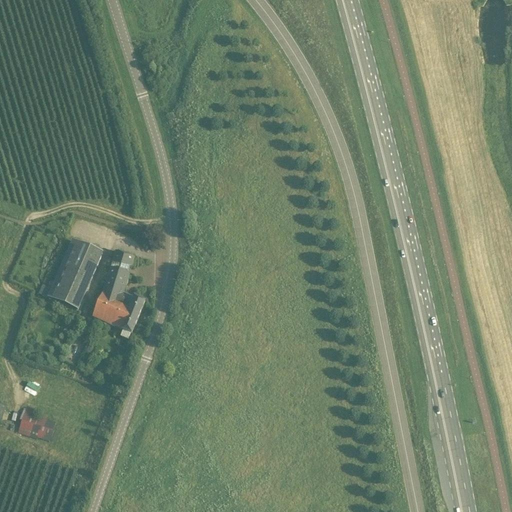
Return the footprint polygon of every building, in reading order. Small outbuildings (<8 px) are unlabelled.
[(92,280),(91,280),(102,255),(73,242),(62,267),(52,291),(43,287),(40,296),(78,313),(92,280)] [(93,319),(132,336),(145,303),(134,299),(133,299),(123,295),(129,275),(128,274),(129,268),(131,268),(134,259),(116,253),(104,293),(93,319)] [(98,348),(90,345),(87,352),(95,355),(98,348)] [(52,443),(57,421),(25,413),(20,435),(52,443)] [(5,443),(20,450),(24,441),(9,434),(5,443)]
